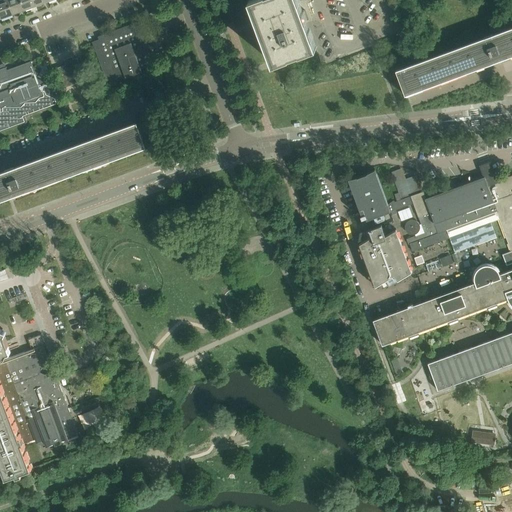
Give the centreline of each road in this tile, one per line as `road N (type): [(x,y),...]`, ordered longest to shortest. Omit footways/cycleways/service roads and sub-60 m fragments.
road 1 (residential): [(243,149),(511,113)]
road 2 (residential): [(0,235),(243,149)]
road 3 (residential): [(243,149),(186,0)]
road 4 (residential): [(0,44),(120,0)]
